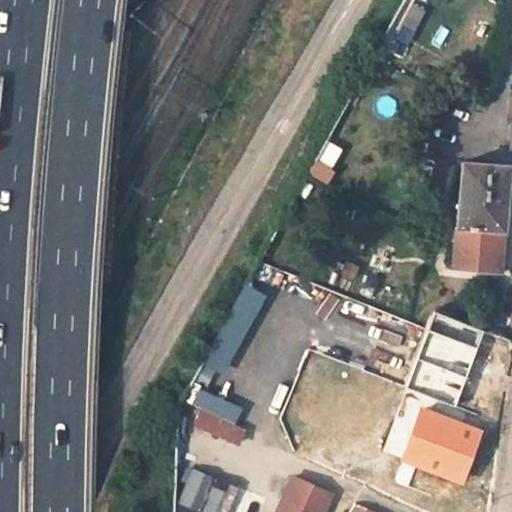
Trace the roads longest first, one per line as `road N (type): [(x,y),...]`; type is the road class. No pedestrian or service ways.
road 1 (tertiary): [(352,0),(60,511)]
road 2 (motorway): [(57,511),(66,223),(87,0)]
road 3 (motorway): [(21,0),(0,231)]
